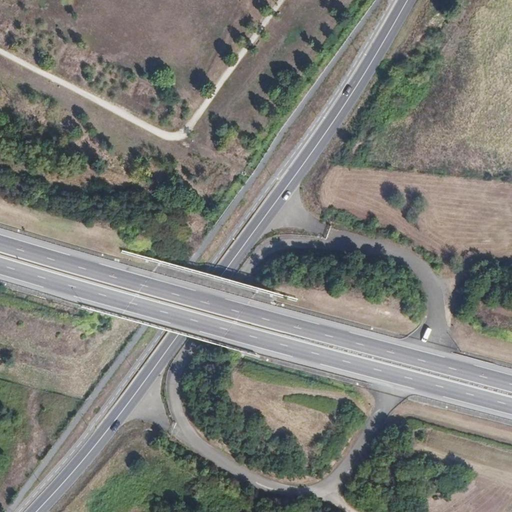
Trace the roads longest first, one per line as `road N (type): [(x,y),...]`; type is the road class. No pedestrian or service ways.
road 1 (primary): [(36,511),(99,440),(270,208),(407,0)]
road 2 (motorway): [(511,387),(0,245)]
road 3 (motorway): [(0,267),(511,408)]
